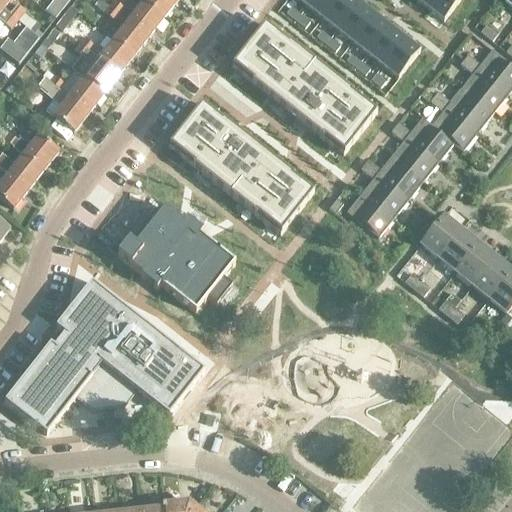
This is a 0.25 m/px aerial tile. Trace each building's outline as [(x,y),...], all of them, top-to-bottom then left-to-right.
[(11,0),(0,0),(0,9),(2,12),(11,0)] [(163,20),(178,1),(175,0),(144,0),(142,4),(163,20)] [(313,0),(308,8),(323,20),(338,0),(313,0)] [(352,0),(338,0),(323,20),(338,32),(359,5),(352,0)] [(413,0),(427,11),(435,0),(413,0)] [(435,0),(427,11),(442,23),(460,0),(435,0)] [(511,17),(511,0),(508,0),(502,9),(511,17)] [(108,8),(118,16),(123,10),(113,1),(108,8)] [(142,4),(127,23),(148,39),(163,20),(142,4)] [(359,5),(338,32),(353,43),(374,17),(359,5)] [(33,37),(39,29),(23,16),(24,15),(16,8),(9,17),(18,24),(17,24),(33,37)] [(113,23),(118,16),(108,8),(102,14),(113,23)] [(9,17),(2,12),(0,9),(0,25),(10,33),(17,24),(18,24),(9,17)] [(291,10),(286,16),(295,23),(300,17),(291,10)] [(300,17),(295,23),(305,31),(310,25),(300,17)] [(374,17),(353,43),(368,55),(389,29),(374,17)] [(127,23),(112,42),(133,58),(148,39),(127,23)] [(483,33),(494,42),(501,34),(489,25),(483,33)] [(389,29),(368,55),(383,67),(404,41),(389,29)] [(321,33),(316,40),(325,47),(330,41),(321,33)] [(370,117),(263,34),(224,85),(331,167),(370,117)] [(78,45),(88,54),(93,48),(82,39),(78,45)] [(330,41),(325,47),(335,55),(340,48),(330,41)] [(404,41),(383,67),(398,79),(419,53),(404,41)] [(133,58),(112,42),(97,61),(118,77),(133,58)] [(83,61),(88,54),(78,45),(72,52),(83,61)] [(468,55),(464,59),(509,95),(511,90),(511,69),(490,52),(480,65),(468,55)] [(351,57),(346,63),(355,71),(361,65),(351,57)] [(509,95),(464,59),(460,64),(473,74),(462,88),(494,113),(509,95)] [(11,71),(0,61),(0,78),(3,81),(11,71)] [(118,77),(97,61),(82,80),(103,96),(118,77)] [(361,65),(355,71),(365,78),(370,72),(361,65)] [(47,83),(59,92),(63,86),(52,77),(47,83)] [(376,77),(371,83),(380,90),(385,84),(376,77)] [(72,135),(88,115),(67,99),(59,92),(47,83),(44,80),(37,89),(40,91),(38,93),(59,109),(51,118),(72,135)] [(103,96),(82,80),(67,99),(88,115),(103,96)] [(494,113),(462,88),(450,102),(438,92),(434,97),(479,132),(494,113)] [(479,132),(434,97),(430,102),(443,112),(432,125),(431,127),(453,145),(452,146),(462,154),(479,132)] [(314,190),(208,106),(165,160),(270,244),(314,190)] [(411,132),(399,122),(395,127),(439,162),(452,146),(453,145),(431,127),(432,125),(423,117),(411,132)] [(439,162),(395,127),(391,132),(404,142),(392,156),(425,181),(439,162)] [(2,141),(13,150),(18,143),(7,135),(2,141)] [(13,150),(21,156),(42,173),(57,154),(36,137),(28,148),(20,141),(18,143),(13,150)] [(21,156),(21,157),(14,166),(0,154),(0,170),(27,192),(42,173),(21,156)] [(369,160),(365,165),(410,200),(425,181),(392,156),(381,170),(369,160)] [(365,165),(361,169),(374,179),(363,193),(395,219),(410,200),(365,165)] [(0,201),(11,211),(27,192),(0,170),(0,180),(1,182),(0,183),(0,201)] [(395,219),(363,193),(345,215),(378,240),(395,219)] [(176,202),(116,273),(179,320),(237,250),(176,202)] [(342,207),(335,202),(328,212),(334,217),(342,207)] [(459,234),(441,220),(419,248),(436,262),(459,234)] [(0,243),(8,233),(0,226),(0,243)] [(459,234),(436,262),(453,275),(476,247),(459,234)] [(493,261),(476,247),(453,275),(470,289),(493,261)] [(493,261),(470,289),(488,303),(499,289),(510,275),(493,261)] [(511,276),(510,275),(499,289),(488,303),(505,317),(511,307),(511,276)] [(412,293),(419,284),(410,277),(402,286),(412,293)] [(419,284),(412,293),(421,301),(428,292),(419,284)] [(50,347),(4,405),(46,438),(75,401),(91,414),(124,410),(137,394),(169,419),(204,374),(91,285),(56,330),(64,337),(54,350),(50,347)] [(446,320),(453,312),(444,304),(436,313),(446,320)] [(456,307),(453,312),(460,317),(464,313),(456,307)] [(453,312),(446,320),(455,328),(462,319),(460,317),(453,312)] [(503,342),(507,337),(509,334),(498,325),(491,333),(503,342)] [(471,336),(469,339),(464,344),(475,353),(482,345),(471,336)] [(206,420),(204,426),(212,428),(213,422),(215,418),(207,416),(206,420)] [(162,505),(164,508),(164,511),(195,511),(197,509),(189,502),(162,505)]
